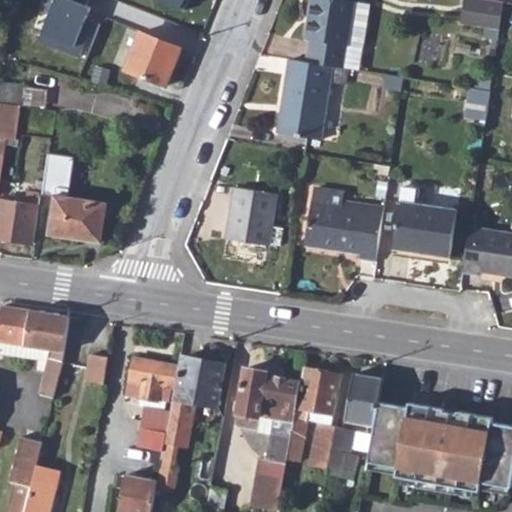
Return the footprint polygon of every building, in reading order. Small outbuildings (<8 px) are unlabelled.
[(77,45),(91,8),(68,0),(53,0),(42,32),(77,45)] [(164,0),(185,8),(188,0),(164,0)] [(308,43),(305,64),(333,69),(343,70),(345,59),(347,47),(349,33),(363,35),(368,6),(325,0),(309,0),(303,43),(308,43)] [(475,0),(464,0),(461,24),(486,28),(500,31),(504,4),(475,0)] [(486,28),(485,38),(499,40),(500,31),(486,28)] [(39,41),(81,56),(84,48),(77,45),(42,32),(39,41)] [(143,33),(128,71),(169,87),(184,49),(143,33)] [(349,33),(347,47),(362,49),(363,35),(349,33)] [(305,64),(289,62),(279,135),(322,141),(330,85),(333,69),(305,64)] [(333,69),(330,85),(343,87),(345,71),(343,70),(333,69)] [(391,78),(390,89),(405,92),(407,81),(391,78)] [(0,84),(0,101),(23,105),(26,88),(0,84)] [(0,104),(0,172),(5,139),(14,140),(19,107),(0,104)] [(56,198),(51,235),(101,242),(107,203),(69,198),(74,157),(49,154),(44,196),(56,198)] [(237,190),(230,241),(271,246),(278,195),(237,190)] [(319,192),(316,206),(343,210),(344,204),(345,197),(319,192)] [(0,202),(0,239),(34,244),(42,195),(29,193),(27,206),(0,202)] [(403,199),(398,245),(455,253),(461,208),(403,199)] [(343,210),(316,206),(310,243),(364,250),(363,257),(380,260),(388,210),(372,207),(344,204),(343,210)] [(511,232),(490,230),(483,271),(511,275),(511,232)] [(0,347),(2,341),(48,349),(46,359),(37,392),(52,397),(72,316),(36,310),(2,305),(0,312),(0,347)] [(2,341),(0,347),(0,351),(46,359),(48,349),(2,341)] [(105,384),(110,357),(93,354),(88,381),(105,384)] [(173,386),(176,386),(180,365),(133,356),(126,393),(170,401),(173,386)] [(167,431),(164,444),(178,446),(182,443),(185,423),(194,418),(196,401),(218,405),(226,364),(184,356),(176,397),(174,396),(167,431)] [(296,417),(303,381),(269,375),(270,371),(246,367),(236,419),(239,426),(272,432),(267,458),(260,456),(252,505),(278,510),(288,458),(296,417)] [(307,368),(299,406),(334,413),(342,375),(307,368)] [(347,419),(376,425),(381,402),(385,379),(355,373),(347,419)] [(410,407),(381,402),(376,425),(369,462),(399,467),(398,474),(397,476),(403,477),(427,481),(451,485),(474,490),(480,491),(481,489),(482,482),(510,487),(511,487),(511,484),(511,425),(493,422),(494,417),(459,411),(458,413),(445,411),(440,410),(438,424),(430,422),(432,411),(410,407)] [(411,402),(410,407),(432,411),(430,422),(438,424),(440,410),(445,411),(446,408),(411,402)] [(296,417),(288,458),(300,461),(308,419),(296,417)] [(308,463),(324,466),(328,448),(332,425),(316,421),(308,463)] [(332,425),(328,448),(347,452),(351,429),(332,425)] [(143,427),(139,446),(163,451),(164,444),(167,431),(143,427)] [(15,482),(7,511),(23,511),(35,465),(36,461),(41,441),(20,435),(9,480),(15,482)] [(41,441),(36,461),(45,463),(49,443),(41,441)] [(163,451),(161,468),(175,470),(178,446),(164,444),(163,451)] [(399,467),(369,462),(368,469),(398,474),(399,467)] [(49,511),(56,484),(51,482),(54,470),(35,465),(23,511),(49,511)] [(158,480),(157,488),(173,491),(176,473),(175,470),(161,468),(158,480)] [(119,511),(151,511),(157,488),(158,480),(127,474),(119,511)] [(427,481),(403,477),(402,484),(425,488),(427,481)] [(509,494),(510,487),(482,482),(481,489),(509,494)] [(474,490),(451,485),(449,492),(473,497),(474,490)] [(222,511),(227,490),(210,487),(206,511),(208,511),(222,511)]
